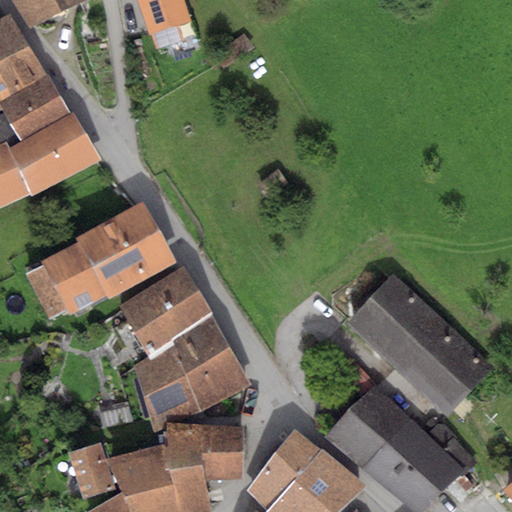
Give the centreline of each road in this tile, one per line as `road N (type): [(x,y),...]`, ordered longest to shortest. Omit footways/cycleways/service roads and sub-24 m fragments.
road 1 (residential): [(287,415),(209,282),(101,140)]
road 2 (residential): [(101,140),(3,0)]
road 3 (residential): [(109,0),(124,111),(101,140)]
road 4 (residential): [(394,511),(287,415)]
